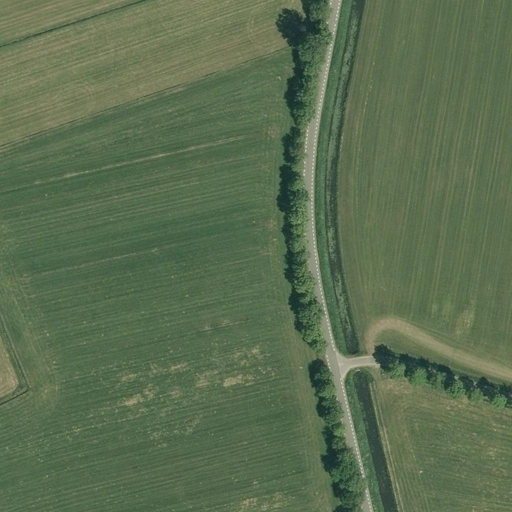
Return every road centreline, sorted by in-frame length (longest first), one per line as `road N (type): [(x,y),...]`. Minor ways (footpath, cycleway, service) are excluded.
road 1 (tertiary): [(335,368),(316,291),(305,182),(332,0)]
road 2 (unclassified): [(511,399),(378,361),(335,368)]
road 3 (tertiary): [(367,511),(335,368)]
